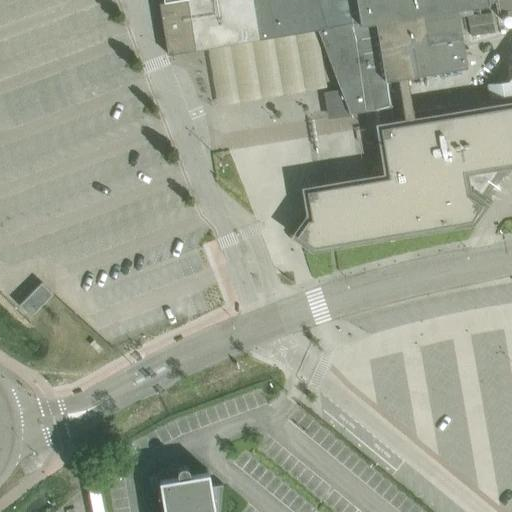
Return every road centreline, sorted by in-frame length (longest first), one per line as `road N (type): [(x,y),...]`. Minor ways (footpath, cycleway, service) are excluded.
road 1 (unclassified): [(3,424),(99,405),(267,326),(435,280)]
road 2 (unknown): [(0,276),(31,278),(209,203)]
road 3 (unknown): [(194,164),(0,245)]
road 4 (unknown): [(175,113),(0,189)]
road 5 (unknown): [(155,61),(0,130)]
road 6 (unknown): [(141,20),(0,76)]
